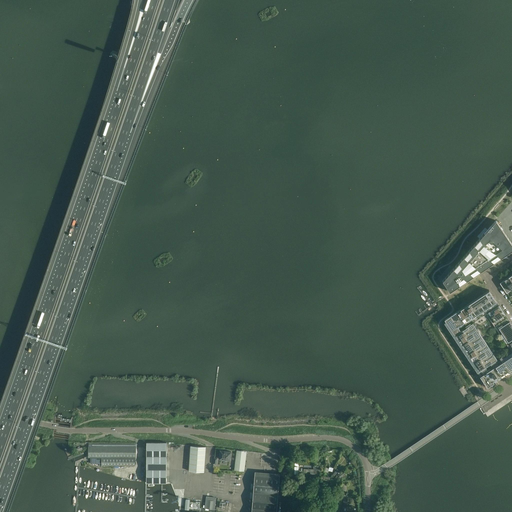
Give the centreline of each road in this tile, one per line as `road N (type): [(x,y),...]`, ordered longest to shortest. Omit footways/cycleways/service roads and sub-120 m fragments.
road 1 (unclassified): [(368,476),(360,453),(336,439),(70,431),(0,410)]
road 2 (motorway): [(0,494),(125,134)]
road 3 (motorway): [(119,94),(0,439)]
road 4 (residential): [(368,476),(511,383)]
road 5 (motorway): [(125,134),(189,0)]
road 6 (motorway): [(125,134),(170,0)]
